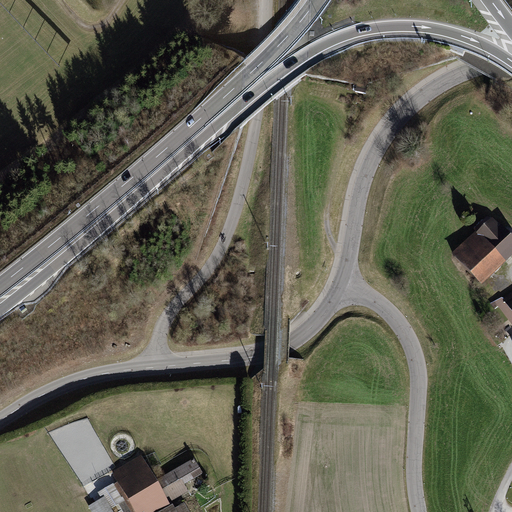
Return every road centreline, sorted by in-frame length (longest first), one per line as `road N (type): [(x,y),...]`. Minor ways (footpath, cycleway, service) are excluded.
road 1 (unclassified): [(0,420),(80,379),(273,351),(310,327),(341,283)]
road 2 (trunk): [(0,309),(242,104)]
road 3 (trunk): [(242,81),(0,285)]
road 4 (unclassified): [(341,283),(361,185),(385,136),(451,78),(511,59)]
road 5 (motorway): [(242,104),(312,51),(377,28),(450,32),(511,61)]
road 6 (unclassified): [(419,511),(414,352),(384,307),(341,283)]
road 7 (track): [(346,266),(326,221),(342,142)]
